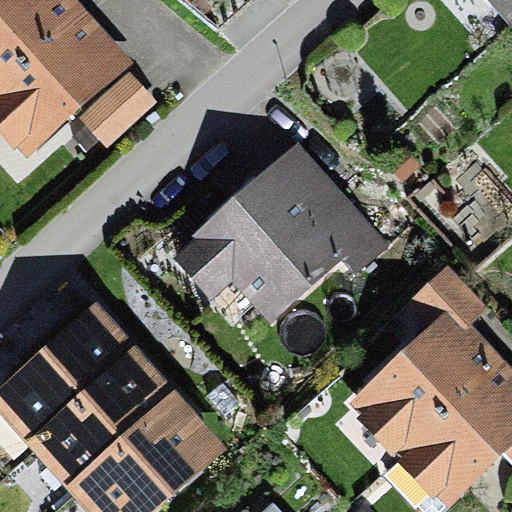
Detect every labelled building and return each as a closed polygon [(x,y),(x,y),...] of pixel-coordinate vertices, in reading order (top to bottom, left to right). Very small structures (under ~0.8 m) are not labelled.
[(119,60),(87,25),(70,6),(63,0),(0,0),(0,128),(14,143),(25,133),(32,141),(119,60)] [(511,0),(482,0),(509,29),(511,25),(511,0)] [(105,151),(155,104),(132,79),(82,126),(105,151)] [(389,246),(297,149),(173,267),(210,306),(230,287),(271,330),(338,267),(352,281),(389,246)] [(511,375),(508,371),(488,350),(464,324),(482,308),(448,272),(413,303),(439,330),(363,401),(371,410),(373,408),(413,451),(392,470),(429,510),(501,444),(511,455),(511,375)] [(191,419),(148,370),(121,340),(95,311),(1,395),(105,511),(139,511),(215,445),(191,419)]
